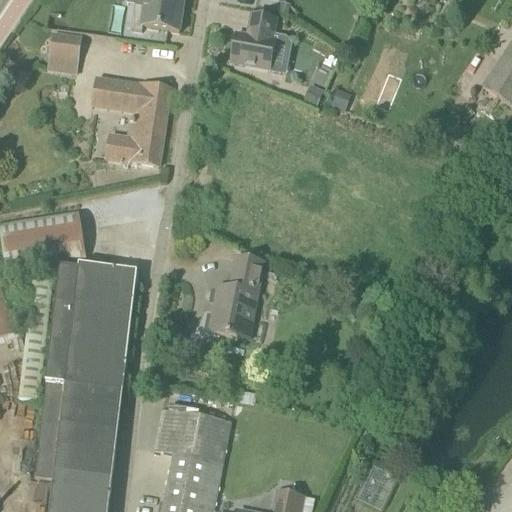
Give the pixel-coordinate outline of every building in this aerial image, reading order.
[(143,31),(179,36),(184,0),(146,0),(145,10),(135,9),(131,34),(142,36),(143,31)] [(237,36),(231,67),(272,79),(278,46),(276,46),(280,25),(251,18),(248,32),(253,33),(252,39),(237,36)] [(48,62),(77,66),(81,41),(52,37),(48,62)] [(511,42),(480,90),(511,111),(511,42)] [(135,167),(159,171),(171,92),(141,87),(140,89),(96,83),(92,112),(131,118),(127,141),(108,138),(104,163),(135,167)] [(352,99),(336,92),(328,112),(344,119),(352,99)] [(2,228),(7,264),(89,254),(85,217),(2,228)] [(221,291),(212,336),(243,339),(248,310),(256,311),(261,282),(264,267),(236,261),(233,278),(229,277),(226,292),(221,291)] [(109,511),(138,276),(79,269),(79,273),(60,271),(44,406),(35,482),(54,484),(51,511),(109,511)] [(0,343),(17,340),(2,278),(0,278),(0,343)] [(174,458),(163,511),(213,511),(221,466),(224,467),(233,425),(162,413),(154,454),(174,458)] [(357,504),(376,511),(383,511),(396,479),(371,469),(357,504)] [(273,511),(301,511),(304,501),(277,496),(273,511)]
